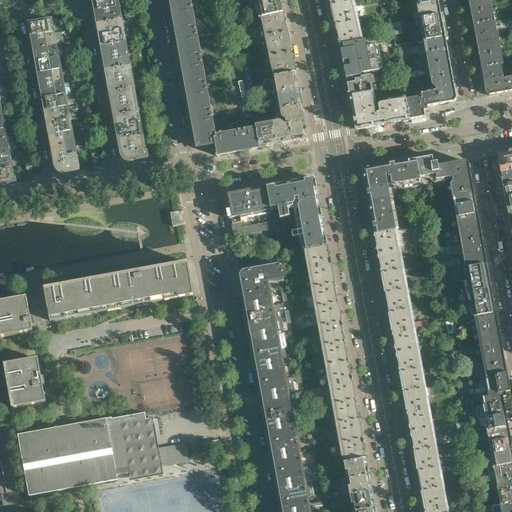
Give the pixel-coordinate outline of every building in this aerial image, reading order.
[(120,21),(115,0),(101,0),(93,2),(98,25),(120,21)] [(194,20),(192,6),(190,0),(170,0),(175,23),(194,20)] [(281,5),(279,0),(277,0),(255,6),(257,14),(260,13),(262,21),(284,16),(281,5)] [(438,4),(438,2),(437,0),(416,0),(418,7),(421,17),(440,14),(438,4)] [(491,2),(490,0),(467,0),(468,2),(471,14),(490,10),(488,3),(491,2)] [(357,22),(355,10),(353,2),(331,7),(336,26),(357,22)] [(496,26),(495,21),(494,16),(491,17),(490,10),(471,14),(473,25),(475,37),(495,34),(494,27),(496,26)] [(444,37),(440,14),(421,17),(425,41),(444,37)] [(286,28),(284,16),(262,21),(266,38),(287,33),(286,28)] [(199,47),(197,33),(194,20),(175,23),(180,51),(199,47)] [(124,44),(120,21),(98,25),(102,48),(124,44)] [(52,30),(51,22),(30,25),(32,38),(54,34),(53,30),(52,30)] [(361,41),(357,22),(336,26),(338,36),(340,46),(361,41)] [(291,51),(287,33),(266,38),(269,55),(291,51)] [(55,47),(54,39),(55,39),(54,34),(32,38),(34,50),(55,47)] [(499,53),(497,41),(495,34),(475,37),(479,57),(499,53)] [(449,61),(444,37),(425,41),(430,65),(449,61)] [(128,67),(124,44),(102,48),(106,71),(128,67)] [(58,59),(58,54),(57,54),(55,47),(34,50),(37,63),(58,59)] [(204,74),(202,61),(199,47),(180,51),(185,78),(204,74)] [(383,71),(380,52),(376,53),(375,50),(369,51),(370,54),(357,56),(357,54),(363,53),(362,48),(341,51),(342,59),(344,71),(345,71),(346,79),(361,76),(361,75),(383,71)] [(294,69),(291,51),(269,55),(273,73),(294,69)] [(503,77),(501,65),(499,53),(479,57),(483,79),(491,78),(491,80),(503,78),(503,77)] [(60,71),(58,63),(59,63),(58,59),(37,63),(39,75),(60,71)] [(451,73),(449,61),(430,65),(432,76),(451,73)] [(132,90),(128,67),(106,71),(110,94),(132,90)] [(298,86),(296,78),(294,69),(273,73),(276,91),(298,86)] [(63,83),(62,79),(61,79),(60,71),(39,75),(41,87),(63,83)] [(400,77),(399,72),(380,75),(381,80),(400,77)] [(453,84),(451,73),(432,76),(434,86),(435,88),(453,84)] [(209,102),(207,88),(204,74),(185,78),(190,105),(207,102),(208,102),(209,102)] [(373,93),(370,77),(371,77),(361,79),(361,80),(355,81),(355,84),(347,85),(347,86),(349,97),(373,93)] [(508,93),(505,80),(502,78),(503,78),(491,80),(491,78),(483,79),(486,94),(489,96),(508,93)] [(64,96),(63,88),(64,88),(63,83),(41,87),(43,100),(64,96)] [(456,99),(453,84),(435,88),(437,89),(436,92),(438,94),(440,105),(454,103),(456,99)] [(301,104),(298,86),(276,91),(279,108),(301,104)] [(136,113),(132,90),(110,94),(114,117),(136,113)] [(393,124),(389,102),(387,90),(379,92),(381,104),(378,108),(379,114),(377,114),(377,116),(375,116),(377,126),(393,124)] [(381,104),(379,92),(373,93),(349,97),(352,113),(378,108),(381,104)] [(427,107),(440,105),(438,94),(436,92),(423,94),(421,97),(422,100),(406,102),(409,121),(425,118),(424,112),(428,111),(428,110),(427,107)] [(67,108),(67,103),(66,104),(64,96),(43,100),(46,112),(67,108)] [(409,121),(406,102),(405,99),(389,102),(393,124),(409,121)] [(213,125),(212,115),(210,107),(208,107),(208,102),(207,102),(190,105),(195,133),(212,130),(212,125),(213,125)] [(304,122),(301,104),(279,108),(281,117),(286,120),(287,125),(288,125),(304,122)] [(69,120),(67,113),(68,112),(67,108),(46,112),(48,124),(69,120)] [(377,126),(375,116),(377,116),(377,114),(379,114),(378,108),(352,113),(355,129),(355,130),(377,126)] [(141,136),(136,113),(114,117),(119,140),(141,136)] [(72,133),(71,128),(70,128),(69,120),(48,124),(50,137),(72,133)] [(288,125),(287,125),(285,125),(280,122),(271,124),(275,145),(291,142),(288,125)] [(308,139),(304,122),(288,125),(291,142),(308,139)] [(275,145),(271,124),(255,127),(255,128),(259,148),(275,145)] [(259,148),(255,128),(228,134),(231,153),(259,148)] [(231,153),(228,134),(216,136),(215,135),(213,135),(212,130),(195,133),(197,148),(212,145),(213,151),(215,151),(216,156),(231,153)] [(73,145),(72,137),(73,137),(72,133),(50,137),(52,149),(73,145)] [(145,159),(141,136),(119,140),(121,154),(122,155),(122,156),(123,158),(123,159),(124,160),(125,161),(126,161),(127,162),(145,159)] [(76,157),(76,153),(75,153),(73,145),(52,149),(54,161),(76,157)] [(0,160),(8,159),(6,147),(0,147),(0,160)] [(511,171),(511,152),(497,155),(500,174),(511,171)] [(78,171),(76,162),(77,162),(76,157),(54,161),(56,167),(56,169),(57,170),(58,171),(59,172),(60,173),(62,174),(78,171)] [(452,175),(450,164),(438,167),(437,164),(438,164),(438,163),(433,164),(432,157),(417,160),(420,178),(433,176),(435,188),(448,186),(446,179),(450,178),(452,175)] [(0,172),(10,171),(8,159),(0,160),(0,172)] [(420,181),(420,178),(417,160),(364,169),(362,170),(363,172),(362,172),(363,172),(365,187),(387,183),(386,177),(388,177),(388,179),(391,179),(392,185),(394,186),(420,181)] [(473,190),(468,164),(465,162),(450,164),(452,175),(450,178),(453,181),(451,182),(453,193),(473,190)] [(12,181),(10,171),(0,172),(0,185),(15,183),(15,181),(12,181)] [(511,184),(511,171),(500,174),(503,186),(511,184)] [(324,230),(317,189),(315,181),(312,179),(296,182),(299,199),(300,202),(301,206),(299,208),(304,234),(324,230)] [(299,199),(296,182),(279,185),(284,209),(293,207),(296,204),(295,199),(299,199)] [(396,231),(390,199),(387,183),(365,187),(374,235),(395,231),(396,231)] [(511,196),(511,184),(503,186),(505,198),(511,196)] [(284,211),(284,209),(279,185),(267,188),(271,211),(279,210),(279,212),(284,211)] [(274,229),(271,211),(267,188),(225,196),(226,205),(230,205),(231,209),(227,210),(229,219),(231,219),(232,224),(234,237),(274,229)] [(473,190),(453,193),(452,194),(456,218),(477,215),(473,190)] [(181,225),(179,215),(178,212),(170,213),(172,227),(181,225)] [(482,239),(477,215),(456,218),(461,243),(482,239)] [(327,246),(324,230),(304,234),(306,250),(327,246)] [(398,251),(395,231),(374,235),(378,254),(398,251)] [(486,264),(482,239),(461,243),(465,268),(486,264)] [(331,266),(327,246),(306,250),(310,269),(331,266)] [(402,271),(398,251),(378,254),(381,274),(402,271)] [(193,295),(187,263),(143,271),(144,271),(144,274),(51,291),(51,288),(50,288),(44,289),(50,321),(193,295)] [(491,288),(486,264),(465,268),(470,292),(491,288)] [(284,279),(283,274),(281,266),(257,271),(260,289),(267,287),(267,282),(284,279)] [(334,285),(331,266),(310,269),(314,289),(334,285)] [(260,289),(257,271),(243,273),(241,276),(245,295),(268,291),(267,287),(260,289)] [(405,290),(402,271),(381,274),(385,294),(405,290)] [(338,305),(334,285),(314,289),(317,308),(338,305)] [(496,315),(491,288),(470,292),(473,312),(475,311),(477,318),(496,315)] [(409,310),(405,290),(385,294),(389,314),(409,310)] [(271,306),(268,291),(245,295),(247,310),(271,306)] [(0,338),(33,332),(27,302),(26,298),(0,302),(0,338)] [(341,324),(338,305),(317,308),(321,328),(341,324)] [(274,321),(271,306),(247,310),(250,325),(274,321)] [(413,330),(409,310),(389,314),(392,334),(413,330)] [(498,327),(496,315),(477,318),(478,325),(476,326),(477,331),(498,327)] [(276,335),(274,321),(250,325),(253,340),(276,335)] [(345,344),(341,324),(321,328),(324,347),(345,344)] [(500,339),(498,327),(477,331),(477,336),(480,335),(481,343),(500,339)] [(416,350),(413,330),(392,334),(396,353),(416,350)] [(279,350),(276,335),(253,340),(255,354),(279,350)] [(502,352),(500,339),(481,343),(483,350),(480,351),(481,356),(502,352)] [(349,363),(345,344),(324,347),(328,367),(349,363)] [(282,365),(279,350),(255,354),(258,369),(282,365)] [(420,369),(416,350),(396,353),(399,373),(420,369)] [(505,364),(502,352),(481,356),(482,361),(484,361),(486,367),(505,364)] [(46,403),(38,359),(5,365),(13,409),(46,403)] [(352,382),(349,363),(328,367),(331,386),(352,382)] [(507,378),(505,364),(486,367),(487,375),(485,375),(486,380),(488,379),(497,378),(497,380),(507,378)] [(284,380),(282,365),(258,369),(261,384),(284,380)] [(423,389),(420,369),(399,373),(403,393),(423,389)] [(509,389),(507,378),(497,380),(497,378),(488,379),(489,386),(487,387),(488,393),(509,389)] [(287,394),(284,380),(261,384),(263,399),(287,394)] [(356,402),(352,382),(331,386),(335,406),(356,402)] [(427,409),(423,389),(403,393),(407,413),(427,409)] [(507,402),(506,397),(510,396),(509,389),(488,393),(487,393),(488,397),(484,397),(485,406),(504,403),(507,402)] [(290,409),(287,394),(263,399),(266,413),(290,409)] [(359,421),(356,402),(335,406),(338,425),(359,421)] [(504,403),(485,406),(486,413),(484,414),(485,419),(487,418),(498,416),(498,418),(506,417),(504,403)] [(292,424),(290,409),(266,413),(269,428),(292,424)] [(431,429),(427,409),(407,413),(410,432),(431,429)] [(189,462),(185,444),(151,450),(145,414),(112,420),(111,418),(18,436),(29,497),(117,480),(116,476),(189,462)] [(510,439),(508,428),(506,417),(498,418),(498,416),(487,418),(488,426),(486,426),(488,435),(490,435),(491,442),(510,439)] [(363,441),(359,421),(338,425),(342,445),(363,441)] [(295,439),(292,424),(269,428),(272,443),(295,439)] [(434,448),(431,429),(410,432),(414,452),(434,448)] [(298,453),(295,439),(272,443),(274,458),(298,453)] [(511,450),(511,448),(510,440),(510,439),(491,442),(493,449),(490,450),(491,455),(511,450)] [(219,448),(218,440),(211,442),(213,449),(219,448)] [(366,460),(363,441),(342,445),(345,464),(366,460)] [(438,468),(434,448),(414,452),(417,472),(438,468)] [(511,476),(511,450),(491,455),(492,460),(494,459),(496,467),(493,468),(494,472),(497,472),(498,479),(511,476)] [(301,468),(298,453),(274,458),(277,472),(301,468)] [(369,476),(366,460),(345,464),(347,472),(349,472),(350,480),(369,476)] [(303,483),(301,468),(277,472),(280,487),(303,483)] [(329,484),(326,468),(318,469),(319,471),(321,485),(329,484)] [(441,487),(438,468),(417,472),(421,491),(441,487)] [(372,493),(369,476),(350,480),(352,491),(350,492),(351,497),(372,493)] [(511,501),(511,476),(498,479),(499,487),(497,487),(498,496),(501,496),(502,504),(511,501)] [(306,498),(303,483),(280,487),(282,502),(306,498)] [(445,507),(441,487),(421,491),(425,511),(445,507)] [(358,511),(375,509),(372,493),(351,497),(352,502),(354,501),(355,511),(358,511)] [(308,511),(306,498),(282,502),(284,511),(308,511)] [(511,511),(511,501),(502,504),(500,504),(501,509),(503,509),(504,511),(511,511)]
